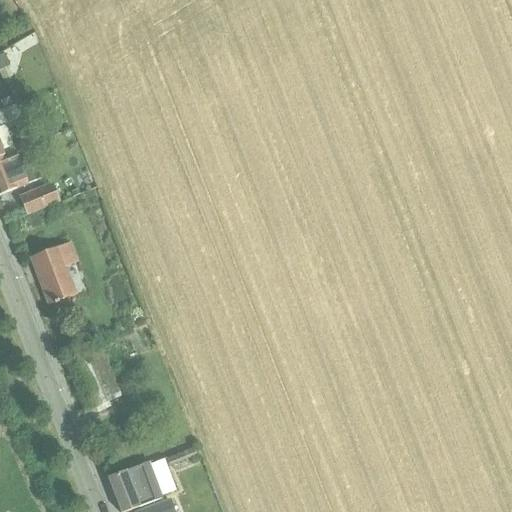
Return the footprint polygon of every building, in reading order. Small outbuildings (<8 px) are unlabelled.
[(0,158),(16,152),(5,125),(21,119),(16,106),(0,112),(0,158)] [(16,152),(0,158),(0,195),(41,179),(35,161),(21,167),(16,152)] [(20,197),(28,216),(60,203),(53,184),(20,197)] [(65,269),(77,264),(69,244),(32,259),(50,306),(76,296),(65,269)] [(68,365),(88,412),(120,398),(100,349),(68,365)] [(194,449),(167,460),(170,467),(197,456),(194,449)] [(140,468),(109,480),(121,511),(128,511),(164,498),(151,462),(140,466),(140,468)]
